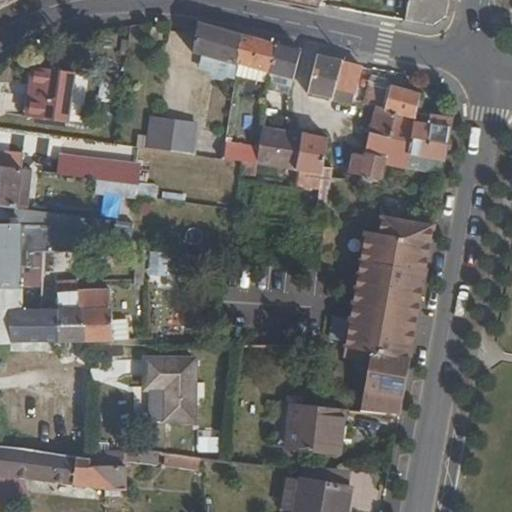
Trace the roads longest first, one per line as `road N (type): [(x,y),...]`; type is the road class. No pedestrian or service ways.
road 1 (unclassified): [(416,511),(500,63)]
road 2 (tertiary): [(179,0),(465,58)]
